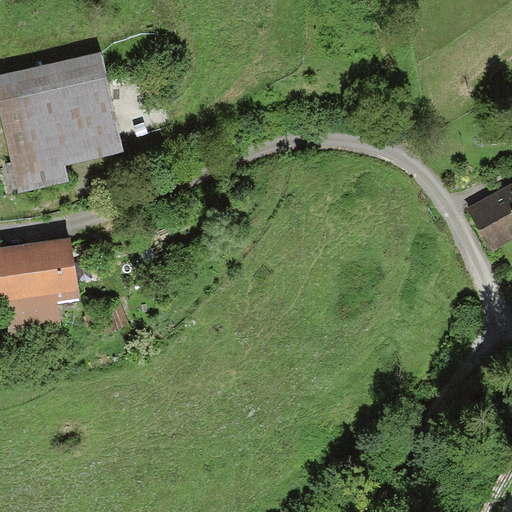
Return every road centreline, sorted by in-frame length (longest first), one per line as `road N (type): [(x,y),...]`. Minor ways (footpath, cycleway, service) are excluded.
road 1 (unclassified): [(0,238),(40,235),(124,208),(286,145),(361,144),(422,180),(463,244),(495,334)]
road 2 (track): [(366,511),(495,334)]
road 3 (track): [(389,0),(398,61),(361,144)]
